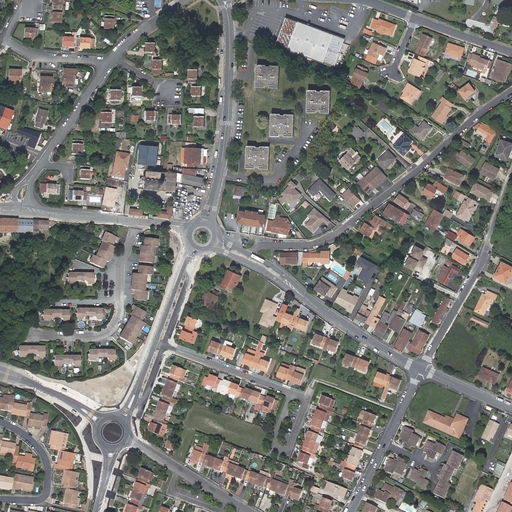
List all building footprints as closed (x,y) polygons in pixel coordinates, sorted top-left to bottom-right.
[(62,0),(52,0),(52,21),(61,21),(62,0)] [(116,14),(105,13),(104,26),(115,27),(116,14)] [(346,39),(288,17),(277,45),(336,68),(346,39)] [(495,30),(500,21),(494,17),(489,27),(495,30)] [(385,28),(374,23),(372,30),(393,38),(397,28),(386,24),(385,28)] [(38,28),(26,27),(25,36),(37,37),(38,28)] [(74,35),(64,35),(64,45),(73,45),(74,35)] [(433,38),(425,35),(423,42),(422,41),(417,54),(425,57),(433,38)] [(91,36),(80,36),(80,45),(91,45),(91,36)] [(166,56),(162,56),(155,55),(156,43),(146,42),(145,55),(152,55),(152,74),(161,75),(162,60),(166,60),(166,56)] [(389,49),(376,44),(370,56),(380,60),(382,54),(386,56),(389,49)] [(463,49),(449,45),(445,54),(459,59),(463,49)] [(471,55),(468,64),(468,65),(472,66),(478,68),(476,74),(482,76),(484,71),(487,61),(471,55)] [(431,61),(422,57),(420,61),(417,60),(410,73),(423,78),(431,61)] [(491,79),(492,79),(503,83),(506,77),(509,77),(511,70),(504,67),(505,64),(497,62),(491,79)] [(273,66),(268,65),(268,64),(260,64),(258,86),(267,87),(267,85),(272,85),(272,87),(280,87),(282,65),(273,64),(273,66)] [(366,77),(368,78),(371,71),(362,67),(356,82),(363,85),(366,77)] [(21,68),(11,68),(10,82),(20,83),(21,68)] [(75,68),(64,68),(63,81),(74,82),(75,68)] [(199,70),(189,69),(188,83),(193,83),(192,96),(202,97),(202,87),(203,84),(198,83),(199,70)] [(438,82),(444,73),(440,71),(438,74),(439,75),(436,80),(438,82)] [(53,76),(41,75),(40,90),(52,90),(53,76)] [(468,83),(457,91),(463,100),(474,92),(468,83)] [(144,85),(135,84),(134,98),(143,99),(144,85)] [(124,88),(113,87),(112,101),(123,102),(124,88)] [(405,102),(411,105),(414,107),(417,101),(419,102),(423,94),(410,88),(408,91),(410,92),(408,97),(405,102)] [(318,110),(324,110),(323,112),(332,112),(333,90),(325,89),(325,91),(320,90),(320,89),(311,89),(310,111),(318,112),(318,110)] [(442,116),(444,118),(451,110),(448,108),(451,105),(441,97),(438,100),(442,103),(431,117),(437,122),(442,116)] [(389,108),(380,101),(376,106),(384,113),(389,108)] [(14,111),(0,105),(0,127),(6,130),(14,111)] [(114,106),(104,106),(103,124),(112,124),(113,118),(114,118),(114,106)] [(48,111),(39,109),(35,122),(36,122),(35,126),(41,128),(43,124),(44,124),(48,111)] [(161,111),(147,110),(146,120),(161,121),(161,111)] [(206,111),(200,111),(197,111),(196,126),(205,126),(206,111)] [(185,114),(170,113),(169,123),(184,124),(185,114)] [(295,136),(296,114),(288,114),(287,115),(283,115),(283,114),(274,113),(273,135),(282,136),(282,134),(286,135),(286,136),(295,136)] [(413,123),(409,128),(420,138),(429,126),(422,120),(417,127),(413,123)] [(495,130),(479,122),(476,129),(475,130),(486,135),(484,138),(483,140),(488,143),(493,133),(495,130)] [(27,146),(36,149),(41,132),(19,126),(17,133),(30,137),(27,146)] [(357,130),(354,133),(351,135),(357,141),(364,134),(358,129),(357,130)] [(484,138),(486,135),(475,130),(474,133),(484,138)] [(402,147),(406,143),(409,140),(403,134),(392,145),(402,154),(405,149),(402,147)] [(459,139),(457,143),(467,148),(470,140),(462,136),(459,139)] [(87,139),(73,138),(72,151),(81,152),(82,150),(86,150),(87,139)] [(505,159),(510,144),(500,141),(495,155),(505,159)] [(410,146),(406,143),(402,147),(405,149),(402,154),(402,155),(410,146)] [(161,148),(143,145),(140,164),(158,167),(161,148)] [(250,145),(249,167),(257,168),(257,166),(262,167),(262,168),(271,168),(272,146),(263,146),(263,147),(259,147),(259,145),(250,145)] [(335,160),(347,170),(355,162),(356,163),(360,158),(359,157),(360,156),(357,152),(355,154),(349,148),(345,151),(347,153),(344,157),(341,154),(335,160)] [(204,151),(195,150),(185,150),(182,150),(181,163),(202,164),(203,158),(203,154),(204,151)] [(131,153),(119,151),(113,174),(124,176),(126,166),(128,167),(131,153)] [(388,151),(379,161),(386,168),(396,158),(388,151)] [(467,168),(473,160),(460,151),(458,154),(456,153),(454,156),(454,158),(467,168)] [(491,179),(497,169),(483,162),(478,172),(491,179)] [(81,163),(80,176),(90,176),(90,172),(93,172),(93,168),(90,168),(90,164),(81,163)] [(386,176),(375,166),(369,172),(380,182),(386,176)] [(183,174),(182,184),(201,186),(202,177),(196,176),(196,172),(195,168),(179,170),(178,173),(183,174)] [(173,173),(165,172),(149,170),(148,173),(145,172),(144,176),(142,176),(142,178),(140,178),(139,187),(148,188),(148,190),(160,191),(160,190),(175,191),(176,183),(182,184),(183,174),(178,173),(173,173)] [(447,170),(443,178),(458,185),(462,176),(447,170)] [(380,182),(369,172),(363,178),(373,188),(380,182)] [(297,175),(292,180),(298,186),(303,180),(297,175)] [(373,188),(363,178),(362,177),(355,184),(365,193),(368,190),(369,191),(373,188)] [(60,182),(41,180),(40,187),(46,188),(46,190),(60,190),(60,182)] [(297,195),(290,189),(292,186),(286,182),(284,185),(285,186),(278,195),(290,204),(297,195)] [(318,182),(307,193),(312,198),(318,192),(329,202),(334,198),(318,182)] [(441,193),(444,188),(434,182),(431,186),(427,184),(421,193),(430,199),(435,190),(441,193)] [(490,192),(473,183),(468,193),(486,202),(490,192)] [(117,186),(106,184),(103,202),(114,203),(117,186)] [(236,204),(242,205),(246,189),(236,186),(233,200),(236,200),(236,204)] [(83,188),(70,187),(69,197),(83,198),(83,188)] [(357,199),(346,189),(339,196),(350,207),(354,204),(353,203),(357,199)] [(457,201),(461,194),(455,192),(452,198),(457,201)] [(401,208),(407,201),(398,195),(393,202),(401,208)] [(461,209),(470,214),(471,215),(475,207),(473,206),(475,202),(469,198),(467,202),(464,201),(461,209)] [(382,215),(401,226),(407,217),(388,205),(382,215)] [(158,217),(172,218),(173,207),(168,207),(167,212),(159,212),(158,217)] [(247,211),(240,210),(238,221),(263,227),(265,215),(259,214),(259,212),(254,211),(254,213),(251,212),(252,210),(247,209),(247,211)] [(319,221),(322,218),(311,209),(304,216),(308,219),(302,226),(309,233),(314,227),(314,225),(315,224),(316,225),(319,221)] [(471,215),(470,214),(461,209),(456,217),(464,221),(467,215),(470,216),(471,215)] [(413,210),(410,215),(415,218),(418,213),(413,210)] [(451,214),(444,210),(442,215),(449,219),(451,214)] [(430,215),(424,225),(432,230),(441,216),(433,211),(430,215)] [(381,221),(373,216),(370,221),(368,220),(366,224),(363,223),(357,232),(366,238),(371,230),(374,231),(378,225),(387,231),(390,226),(381,221)] [(36,224),(36,220),(18,219),(3,218),(0,218),(0,232),(1,232),(32,232),(32,223),(36,224)] [(287,234),(290,221),(286,220),(285,222),(270,219),(268,228),(273,228),(272,231),(287,234)] [(47,220),(36,220),(36,224),(36,228),(33,228),(33,236),(37,236),(38,228),(47,229),(47,225),(47,220)] [(457,239),(468,246),(473,238),(459,230),(456,235),(459,237),(457,239)] [(457,237),(447,231),(444,236),(453,242),(457,237)] [(104,243),(110,245),(112,241),(115,242),(116,239),(107,234),(104,243)] [(138,246),(136,263),(150,264),(152,248),(154,248),(155,240),(141,239),(141,246),(138,246)] [(449,247),(452,242),(446,239),(442,246),(445,248),(446,246),(449,247)] [(348,250),(350,245),(340,240),(338,244),(348,250)] [(104,243),(100,242),(93,256),(91,255),(87,262),(99,268),(103,261),(105,262),(113,248),(109,246),(110,245),(104,243)] [(362,251),(350,245),(348,250),(356,254),(359,256),(362,251)] [(428,259),(422,255),(426,250),(418,245),(413,253),(419,256),(417,259),(412,256),(407,264),(415,269),(418,263),(424,266),(428,259)] [(462,265),(467,257),(455,250),(450,257),(462,265)] [(302,252),(302,266),(306,266),(306,262),(319,262),(319,263),(328,263),(328,251),(320,251),(320,253),(306,254),(306,252),(302,252)] [(296,264),(296,253),(280,254),(280,261),(281,264),(296,264)] [(379,266),(362,257),(358,264),(365,269),(360,279),(369,284),(379,266)] [(447,260),(440,273),(446,276),(452,263),(447,260)] [(452,263),(446,276),(443,282),(446,283),(452,272),(455,274),(458,269),(454,267),(455,265),(452,263)] [(500,269),(498,268),(494,276),(505,281),(511,268),(503,264),(500,269)] [(149,268),(136,266),(135,274),(130,273),(128,290),(129,290),(129,295),(132,295),(131,300),(142,302),(144,292),(141,292),(143,275),(148,276),(149,268)] [(348,280),(354,268),(350,266),(344,277),(348,280)] [(233,282),(237,276),(227,270),(218,286),(224,290),(224,289),(226,286),(232,289),(232,290),(236,284),(233,282)] [(82,274),(82,272),(75,271),(74,274),(66,274),(66,276),(65,277),(66,279),(66,283),(72,283),(74,281),(74,280),(75,280),(75,281),(82,282),(82,280),(83,280),(83,282),(86,284),(91,284),(91,280),(92,278),(91,277),(91,274),(82,274)] [(437,279),(443,282),(446,276),(440,273),(437,279)] [(331,282),(320,276),(318,279),(329,285),(331,282)] [(312,288),(324,295),(325,293),(329,295),(334,288),(335,285),(333,284),(331,282),(329,285),(318,279),(312,288)] [(360,299),(343,289),(335,302),(353,312),(360,299)] [(475,309),(483,313),(485,309),(492,293),(487,291),(484,290),(475,309)] [(206,294),(202,292),(197,304),(200,306),(199,308),(208,312),(209,311),(216,297),(212,296),(206,294)] [(366,324),(373,328),(387,299),(380,295),(366,324)] [(444,297),(436,313),(440,316),(449,300),(444,297)] [(269,316),(274,304),(263,299),(258,310),(261,311),(264,313),(260,321),(270,326),(273,318),(269,316)] [(401,301),(398,307),(387,327),(392,330),(402,312),(400,310),(405,303),(401,301)] [(280,303),(277,311),(283,313),(286,305),(280,303)] [(365,316),(368,312),(369,311),(366,309),(368,307),(362,304),(355,318),(363,322),(366,317),(365,316)] [(138,322),(143,313),(130,306),(128,310),(131,311),(128,316),(129,316),(117,338),(129,344),(141,323),(138,322)] [(90,311),(90,308),(82,308),(82,310),(74,310),(73,313),(72,314),(74,316),(74,320),(79,320),(81,318),(81,317),(83,317),(83,318),(90,318),(90,317),(92,317),(92,318),(94,320),(99,320),(99,316),(100,314),(99,313),(99,310),(90,311)] [(46,316),(41,315),(40,316),(41,317),(41,321),(46,321),(48,320),(49,319),(50,319),(50,320),(57,320),(57,318),(58,319),(58,320),(60,321),(66,321),(66,317),(68,316),(66,315),(66,312),(57,312),(57,310),(50,310),(50,312),(48,312),(46,316)] [(393,310),(386,322),(388,323),(395,311),(393,310)] [(270,326),(260,321),(264,313),(261,311),(256,322),(268,328),(270,326)] [(289,331),(291,327),(294,317),(290,316),(283,313),(277,311),(274,318),(279,321),(279,322),(279,323),(278,327),(289,331)] [(392,330),(398,333),(407,316),(406,316),(407,314),(402,312),(392,330)] [(414,324),(418,316),(413,313),(407,323),(413,326),(414,324)] [(386,318),(382,315),(374,328),(382,333),(386,326),(383,324),(386,318)] [(487,325),(489,322),(473,315),(472,318),(487,325)] [(185,325),(184,327),(192,331),(196,320),(187,316),(184,324),(185,325)] [(306,322),(294,317),(291,327),(303,331),(306,322)] [(192,331),(184,327),(183,331),(182,330),(179,338),(188,341),(191,334),(194,335),(195,332),(192,331)] [(410,343),(420,349),(427,335),(418,330),(410,343)] [(400,335),(393,348),(400,353),(403,346),(406,342),(410,335),(403,331),(400,335)] [(197,333),(195,332),(194,335),(191,334),(188,341),(194,343),(197,333)] [(322,348),(326,338),(314,334),(310,344),(322,348)] [(337,342),(326,338),(322,348),(333,352),(337,342)] [(208,351),(220,355),(223,346),(212,341),(208,351)] [(406,342),(403,346),(418,354),(421,350),(419,350),(420,349),(410,343),(410,344),(406,342)] [(33,348),(33,346),(26,346),(26,348),(17,347),(16,349),(15,351),(16,352),(16,356),(22,356),(24,355),(24,354),(25,354),(25,355),(33,356),(33,354),(34,355),(34,356),(35,357),(41,358),(42,354),(43,352),(42,351),(42,349),(33,348)] [(223,346),(220,355),(232,359),(235,350),(231,348),(223,346)] [(242,364),(254,368),(254,367),(259,352),(248,348),(242,364)] [(102,351),(102,349),(95,349),(95,351),(85,351),(85,354),(84,354),(85,356),(85,359),(91,359),(93,358),(93,357),(95,357),(94,359),(102,359),(102,357),(103,357),(103,358),(104,360),(111,360),(111,356),(112,355),(111,354),(111,351),(102,351)] [(264,352),(260,351),(259,352),(254,367),(265,371),(269,360),(263,357),(264,352)] [(353,368),(357,358),(345,353),(341,363),(353,368)] [(68,357),(68,355),(61,355),(61,357),(51,357),(51,360),(50,361),(51,362),(51,366),(57,366),(59,364),(59,363),(60,363),(61,364),(68,364),(68,363),(69,363),(69,364),(71,366),(77,366),(77,363),(78,361),(77,359),(77,357),(68,357)] [(368,362),(357,358),(353,368),(364,372),(368,362)] [(496,382),(500,372),(485,365),(481,375),(496,382)] [(171,374),(170,378),(177,381),(178,380),(183,381),(184,377),(182,377),(185,371),(173,366),(170,374),(171,374)] [(277,376),(288,380),(293,367),(290,366),(290,367),(289,370),(281,367),(277,376)] [(293,367),(288,380),(300,385),(304,372),(296,369),(297,368),(293,367)] [(385,385),(388,375),(377,371),(374,381),(382,384),(381,387),(384,388),(385,385)] [(216,389),(219,381),(215,379),(216,378),(209,375),(208,378),(203,377),(200,385),(204,387),(205,385),(209,386),(216,389)] [(400,380),(388,375),(385,385),(396,389),(400,380)] [(167,380),(165,389),(174,392),(176,385),(177,381),(170,378),(169,381),(167,380)] [(222,382),(219,381),(216,389),(227,393),(231,383),(222,380),(222,382)] [(237,386),(231,383),(227,393),(238,397),(241,389),(236,387),(237,386)] [(243,390),(241,389),(238,397),(249,401),(252,391),(243,388),(243,390)] [(174,392),(165,389),(162,396),(163,396),(162,400),(169,403),(173,405),(175,405),(177,401),(171,399),(174,392)] [(257,410),(262,397),(258,395),(259,394),(252,391),(249,401),(255,404),(254,406),(254,408),(257,410)] [(13,402),(14,397),(14,395),(10,395),(3,394),(3,397),(0,396),(0,408),(7,409),(8,408),(11,409),(13,402)] [(265,398),(262,397),(257,410),(260,411),(260,410),(262,406),(270,409),(273,399),(265,396),(265,398)] [(321,404),(319,407),(333,412),(334,408),(332,408),(329,407),(332,400),(322,396),(319,403),(321,404)] [(169,403),(162,400),(161,403),(160,402),(157,410),(166,414),(169,403)] [(29,412),(30,405),(13,402),(11,409),(11,411),(11,412),(29,416),(29,412)] [(317,409),(314,417),(325,420),(327,421),(329,414),(332,414),(333,412),(319,407),(318,409),(317,409)] [(445,416),(429,408),(424,419),(448,431),(449,428),(461,434),(469,416),(458,411),(455,417),(454,420),(445,416)] [(155,418),(154,421),(166,426),(166,425),(162,424),(166,414),(157,410),(154,417),(155,418)] [(357,420),(371,425),(372,423),(373,423),(375,416),(363,411),(360,419),(358,418),(357,420)] [(29,416),(27,423),(42,426),(42,424),(46,425),(48,413),(44,412),(43,415),(29,412),(29,416)] [(325,420),(314,417),(311,424),(313,425),(312,428),(320,431),(323,432),(324,429),(322,428),(325,420)] [(358,433),(368,436),(371,429),(369,428),(371,425),(357,420),(357,421),(362,423),(358,433)] [(166,426),(154,421),(153,424),(152,423),(149,432),(158,435),(160,428),(165,429),(166,426)] [(498,425),(495,424),(490,421),(482,438),(488,441),(490,438),(492,439),(498,425)] [(406,425),(401,436),(410,440),(414,432),(415,430),(406,425)] [(320,431),(312,428),(310,432),(309,431),(306,438),(316,442),(319,435),(320,431)] [(51,448),(52,448),(59,449),(61,449),(64,450),(67,451),(68,447),(65,447),(68,432),(53,430),(51,444),(52,444),(51,448)] [(410,440),(418,444),(423,435),(414,432),(410,440)] [(354,444),(363,447),(364,444),(365,444),(368,436),(358,433),(355,440),(354,444)] [(410,440),(401,436),(401,437),(405,439),(407,440),(406,441),(405,444),(407,446),(410,440)] [(426,448),(432,450),(437,441),(429,437),(425,447),(426,448)] [(305,446),(303,450),(312,453),(313,450),(316,442),(306,438),(303,446),(305,446)] [(437,441),(432,450),(436,452),(436,451),(438,449),(439,449),(439,450),(442,451),(446,443),(437,439),(437,441)] [(1,445),(0,448),(0,450),(13,453),(13,456),(12,460),(16,461),(17,454),(19,446),(15,445),(15,442),(1,440),(1,445)] [(166,449),(172,451),(175,444),(168,442),(166,449)] [(350,455),(360,458),(362,451),(361,450),(363,447),(354,444),(350,455)] [(200,462),(203,463),(206,455),(207,452),(209,446),(206,445),(205,450),(196,447),(191,461),(199,464),(200,462)] [(75,452),(70,451),(64,450),(61,449),(58,463),(54,462),(53,466),(62,468),(65,469),(66,469),(72,470),(75,452)] [(312,453),(303,450),(302,453),(301,453),(298,460),(308,464),(311,457),(314,458),(316,458),(317,455),(315,454),(312,453)] [(454,450),(450,457),(461,462),(464,455),(454,450)] [(16,461),(15,465),(29,468),(29,469),(33,470),(35,459),(31,459),(31,457),(24,456),(17,454),(16,461)] [(206,466),(213,468),(216,459),(206,455),(203,463),(206,465),(206,466)] [(346,466),(355,469),(356,465),(357,466),(360,458),(350,455),(347,462),(342,460),(340,463),(346,466)] [(397,460),(396,459),(391,457),(385,468),(395,473),(396,470),(402,457),(399,455),(398,458),(397,460)] [(216,459),(213,468),(221,471),(221,470),(224,471),(227,463),(229,459),(229,457),(226,456),(225,458),(224,462),(217,460),(216,459)] [(402,457),(396,470),(404,474),(409,463),(406,461),(407,459),(402,457)] [(227,463),(224,471),(228,472),(227,474),(235,476),(238,467),(240,462),(229,459),(227,463)] [(457,469),(460,464),(450,459),(447,464),(454,468),(457,469)] [(495,467),(502,471),(505,465),(497,462),(495,467)] [(353,472),(355,469),(346,466),(340,463),(339,467),(345,469),(342,477),(344,477),(352,480),(355,473),(353,472)] [(454,468),(447,464),(445,463),(444,467),(442,466),(440,465),(438,468),(443,471),(451,474),(454,468)] [(238,467),(235,476),(242,479),(243,478),(246,479),(249,471),(238,467)] [(502,471),(495,467),(491,475),(498,478),(502,471)] [(416,483),(423,469),(420,468),(419,471),(417,470),(414,468),(409,479),(416,483)] [(438,477),(440,478),(447,481),(451,474),(443,471),(438,468),(436,472),(438,473),(440,474),(438,477)] [(75,484),(77,471),(72,470),(66,469),(65,469),(62,482),(63,483),(63,486),(64,487),(66,487),(74,488),(75,484)] [(139,480),(147,483),(148,480),(151,472),(141,469),(138,477),(140,477),(139,480)] [(427,471),(423,469),(416,483),(416,484),(424,489),(428,481),(425,479),(423,479),(425,476),(427,471)] [(249,471),(246,479),(249,480),(248,482),(256,484),(260,475),(249,471)] [(270,479),(267,487),(270,488),(269,489),(278,492),(281,483),(280,483),(279,482),(281,477),(274,475),(275,474),(272,473),(270,479)] [(13,478),(0,475),(0,486),(11,488),(11,487),(12,484),(13,478)] [(14,475),(13,478),(12,484),(16,485),(16,486),(29,489),(31,478),(14,475)] [(260,475),(256,484),(264,487),(264,486),(267,487),(270,479),(260,475)] [(440,478),(437,485),(447,490),(451,483),(447,481),(440,478)] [(146,486),(147,483),(139,480),(137,483),(136,483),(133,490),(143,494),(146,486)] [(329,481),(325,490),(345,498),(349,489),(329,481)] [(281,483),(278,492),(285,495),(285,494),(289,495),(293,483),(290,482),(289,486),(281,483)] [(293,483),(289,495),(292,496),(291,497),(299,500),(302,491),(295,488),(297,483),(294,482),(293,483)] [(396,498),(400,488),(392,484),(391,486),(382,482),(379,491),(377,490),(376,494),(383,497),(385,493),(388,494),(396,498)] [(447,490),(437,485),(433,491),(444,496),(447,490)] [(476,511),(483,511),(494,491),(482,485),(474,501),(477,503),(473,510),(476,511)] [(76,495),(77,489),(74,488),(66,487),(64,501),(65,501),(64,505),(76,507),(77,503),(75,503),(76,495)] [(132,499),(131,501),(139,504),(143,494),(133,490),(130,498),(132,499)] [(384,502),(386,499),(388,494),(385,493),(383,497),(376,494),(374,498),(384,502)] [(312,506),(326,511),(330,501),(321,497),(318,506),(313,504),(312,506)] [(139,504),(131,501),(129,505),(128,505),(125,511),(136,511),(137,508),(141,510),(143,506),(141,506),(139,505),(139,504)] [(373,511),(376,507),(366,503),(361,511),(373,511)] [(454,511),(457,508),(448,503),(445,509),(447,510),(446,511),(454,511)] [(509,511),(511,508),(511,506),(503,503),(498,511),(509,511)]
